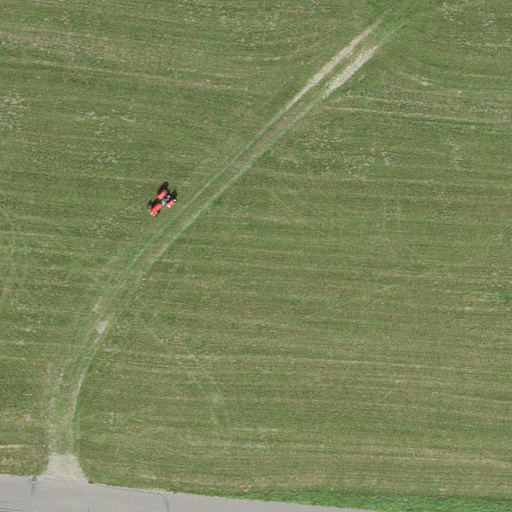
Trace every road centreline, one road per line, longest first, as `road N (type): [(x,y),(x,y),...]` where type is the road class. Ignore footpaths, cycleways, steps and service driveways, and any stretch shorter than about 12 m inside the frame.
road 1 (track): [(52,491),(67,363),(389,16)]
road 2 (unclassified): [(275,511),(0,487)]
